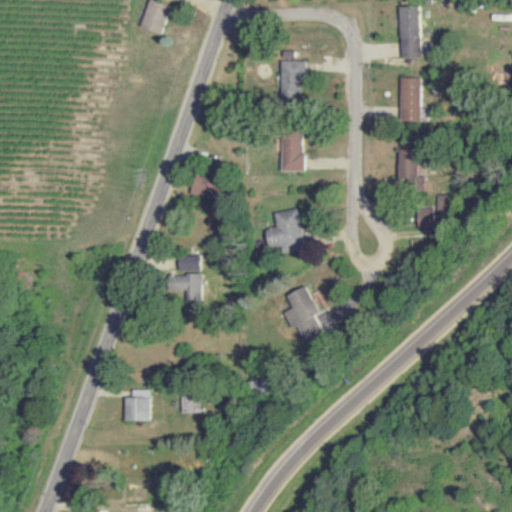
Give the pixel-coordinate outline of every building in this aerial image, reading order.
[(154,0),(144,27),(164,35),(175,7),(157,0),(154,0)] [(424,7),(403,7),(404,58),(430,58),(429,44),(425,44),(424,7)] [(309,61),(285,61),(284,101),(295,101),(295,86),(308,87),(309,61)] [(424,119),(425,78),(403,78),(402,118),(424,119)] [(284,171),(306,171),(307,134),(285,134),(284,171)] [(421,179),(422,150),(401,149),(400,179),(421,179)] [(227,187),(201,174),(191,195),(217,207),(227,187)] [(277,214),(280,227),(269,229),(273,251),(307,244),(300,209),(277,214)] [(203,271),(203,256),(180,257),(180,271),(203,271)] [(203,275),(176,274),(176,291),(187,291),(187,301),(203,301),(203,275)] [(286,313),(294,329),(300,327),(307,343),(327,333),(319,316),(322,314),(310,287),(290,296),(295,309),(286,313)] [(152,421),(152,389),(133,389),(133,398),(127,398),(127,421),(152,421)] [(182,413),(202,413),(202,396),(182,396),(182,413)]
